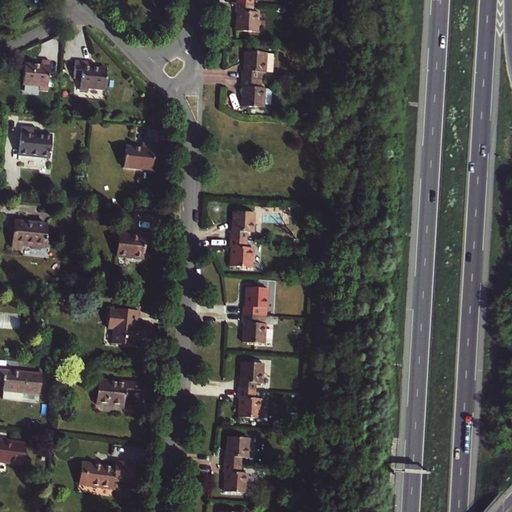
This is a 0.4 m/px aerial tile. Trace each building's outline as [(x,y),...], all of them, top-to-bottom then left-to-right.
[(236,12),(237,13),(236,31),(257,33),(258,13),(252,13),(253,5),(236,4),(236,12)] [(244,53),(243,72),(242,72),(242,80),(264,81),(264,73),(265,73),(267,54),(244,53)] [(41,66),(25,64),(23,85),(39,87),(39,90),(47,90),(50,62),(42,61),(41,66)] [(89,68),(90,62),(75,61),(73,78),(81,79),(80,90),(87,91),(88,88),(104,90),(106,69),(89,68)] [(263,109),(264,90),(263,90),(264,81),(242,80),(241,88),(243,88),(242,107),(263,109)] [(35,135),(36,128),(21,127),(18,156),(49,159),(52,136),(35,135)] [(123,168),(152,171),(154,145),(142,144),(141,149),(125,147),(123,168)] [(254,213),(232,212),(231,230),(230,230),(230,239),(246,240),(246,232),(253,233),(254,213)] [(46,224),(14,221),(11,248),(21,249),(22,245),(30,246),(30,247),(33,250),(40,251),(42,249),(43,247),(44,247),(45,238),(46,224)] [(116,257),(143,259),(144,247),(153,248),(155,233),(136,231),(136,236),(118,234),(116,257)] [(250,267),(252,248),(245,248),(246,240),(230,239),(229,247),(230,247),(229,266),(250,267)] [(243,306),(243,315),(265,316),(267,288),(246,287),(245,307),(243,306)] [(137,316),(137,312),(111,309),(110,310),(109,310),(107,328),(113,329),(111,343),(134,346),(135,340),(150,341),(151,327),(136,325),(136,321),(134,321),(135,316),(137,316)] [(264,344),(265,316),(243,315),(242,323),(243,324),(242,343),(264,344)] [(241,363),(240,381),(239,381),(238,390),(255,391),(255,383),(261,383),(262,364),(241,363)] [(0,370),(0,380),(3,381),(2,391),(3,391),(2,399),(22,401),(23,393),(39,394),(40,394),(42,374),(0,370)] [(146,384),(98,380),(96,404),(123,406),(124,397),(145,398),(146,384)] [(259,418),(260,399),(254,398),(255,391),(238,390),(238,398),(239,398),(238,417),(259,418)] [(38,402),(39,394),(23,393),(22,401),(38,402)] [(227,437),(226,456),(224,456),(224,464),(240,465),(241,457),(247,458),(248,438),(227,437)] [(26,443),(7,441),(0,440),(0,461),(23,464),(26,443)] [(114,467),(81,462),(78,484),(113,488),(114,480),(133,483),(135,465),(115,462),(114,467)] [(245,493),(246,473),(240,472),(240,465),(224,464),(223,472),(225,472),(224,491),(245,493)]
